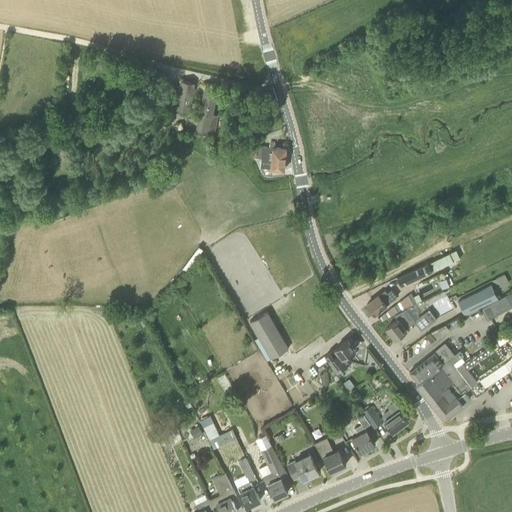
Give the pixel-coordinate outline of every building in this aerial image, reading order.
[(191,99),(194,83),(181,80),(180,86),(175,85),(173,94),(177,95),(177,97),(178,97),(176,109),(188,112),(191,99)] [(218,87),(206,85),(197,127),(209,130),(218,87)] [(284,169),(286,148),(263,146),(263,145),(253,144),(250,157),(261,158),(260,167),(266,168),(266,169),(267,171),(271,171),(271,168),(284,169)] [(460,257),(456,249),(450,252),(453,260),(460,257)] [(432,271),(428,263),(397,278),(401,286),(432,271)] [(492,281),(497,290),(511,282),(505,273),(492,281)] [(449,286),(446,278),(438,281),(441,289),(449,286)] [(498,298),(491,283),(457,301),(465,315),(498,298)] [(375,314),(397,296),(391,289),(387,292),(385,289),(367,304),(375,314)] [(378,318),(381,322),(395,314),(405,309),(420,301),(417,295),(413,297),(411,293),(378,318)] [(488,320),(511,307),(511,305),(507,295),(482,308),(488,320)] [(414,320),(405,309),(395,314),(397,319),(386,328),(395,339),(407,329),(406,329),(415,322),(422,331),(437,319),(429,309),(414,320)] [(249,321),(271,358),(288,348),(267,311),(249,321)] [(120,321),(117,314),(111,316),(114,323),(120,321)] [(430,332),(435,339),(449,328),(446,324),(430,332)] [(435,339),(430,332),(426,335),(431,342),(435,339)] [(347,354),(356,348),(348,338),(325,356),(332,365),(331,365),(336,372),(351,360),(347,354)] [(409,371),(418,382),(454,355),(445,343),(409,371)] [(418,382),(417,384),(443,416),(447,417),(454,411),(470,398),(465,391),(471,387),(453,363),(463,355),(459,350),(454,355),(418,382)] [(282,377),(290,371),(287,368),(279,374),(282,377)] [(226,390),(233,386),(226,372),(219,376),(226,390)] [(362,400),(358,393),(354,396),(359,403),(362,400)] [(384,420),(393,432),(408,420),(399,408),(402,406),(397,400),(389,405),(389,409),(383,414),(382,417),(384,420)] [(370,423),(373,428),(382,422),(371,405),(362,412),(363,413),(370,423)] [(365,427),(370,423),(363,413),(357,417),(362,424),(354,428),(358,434),(346,441),(338,426),(337,427),(346,441),(353,438),(360,452),(374,444),(365,427)] [(211,436),(222,431),(216,420),(206,425),(211,436)] [(203,434),(199,425),(190,429),(194,438),(203,434)] [(276,442),(285,438),(282,432),(273,437),(276,442)] [(330,471),(338,467),(346,464),(339,449),(334,451),(327,437),(314,443),(317,448),(322,457),(323,456),(330,471)] [(267,484),(269,483),(275,497),(288,491),(286,488),(293,485),(271,445),(261,449),(272,472),(263,476),(267,484)] [(294,478),(302,475),(304,479),(319,472),(310,453),(287,464),(294,478)] [(240,492),(247,506),(260,500),(253,485),(251,480),(256,478),(246,457),(238,461),(249,481),(243,484),(245,489),(240,492)] [(220,494),(210,500),(213,506),(218,504),(221,511),(235,511),(238,511),(230,496),(230,497),(227,490),(232,487),(225,472),(212,478),(220,494)] [(213,506),(210,500),(209,500),(208,498),(196,504),(200,511),(209,511),(214,510),(212,507),(213,506)]
